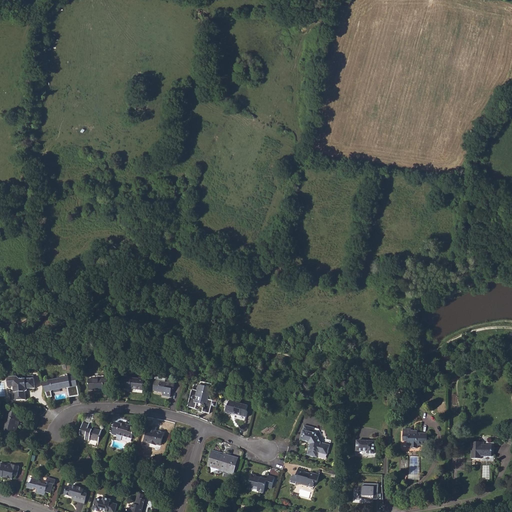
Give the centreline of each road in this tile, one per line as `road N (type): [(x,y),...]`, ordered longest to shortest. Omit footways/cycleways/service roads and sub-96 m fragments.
road 1 (track): [(58,0),(43,16),(17,190),(0,194)]
road 2 (residential): [(59,431),(75,409),(118,407),(205,427)]
